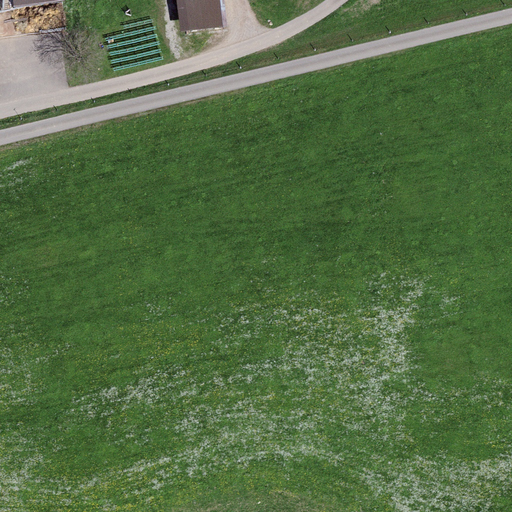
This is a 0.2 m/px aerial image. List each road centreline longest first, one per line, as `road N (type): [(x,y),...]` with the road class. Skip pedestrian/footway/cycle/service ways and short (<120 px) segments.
road 1 (track): [(511,23),(0,146)]
road 2 (track): [(0,111),(333,14),(349,0)]
